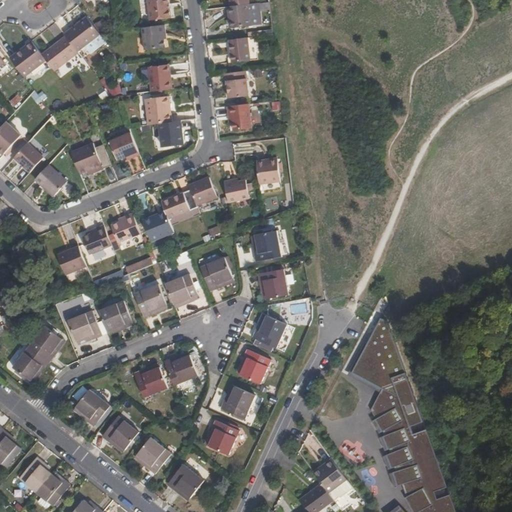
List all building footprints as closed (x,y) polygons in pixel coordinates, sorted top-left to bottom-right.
[(170,4),(169,0),(148,0),(151,20),(172,18),(171,9),(169,9),(169,5),(170,4)] [(228,6),(230,20),(234,20),(234,27),(251,25),(249,3),(231,6),(228,6)] [(87,17),(64,34),(66,36),(78,52),(100,34),(87,17)] [(166,33),(165,24),(143,27),(146,49),(166,47),(165,34),(166,33)] [(47,60),(55,71),(79,52),(78,52),(66,36),(42,54),(47,60)] [(251,60),(248,37),(230,39),(233,62),(251,60)] [(11,58),(25,77),(47,60),(42,54),(33,41),(11,58)] [(173,89),(172,80),(170,80),(169,74),(171,74),(170,64),(149,67),(152,92),(173,89)] [(249,95),(246,70),(224,73),(225,81),(227,81),(228,88),(229,97),(249,95)] [(114,96),(123,93),(120,86),(112,90),(114,96)] [(44,90),(33,95),(37,104),(48,99),(44,90)] [(146,99),(149,125),(152,124),(161,123),(172,122),(171,113),(169,113),(168,106),(170,106),(169,97),(146,99)] [(110,101),(103,103),(107,112),(114,110),(110,101)] [(237,138),(250,137),(249,128),(252,128),(249,103),(228,106),(229,115),(232,114),(233,122),(234,130),(236,130),(237,138)] [(184,144),(183,134),(181,134),(180,129),(182,128),(181,121),(172,122),(161,123),(164,147),(184,144)] [(22,136),(7,122),(0,130),(0,150),(5,155),(22,136)] [(133,158),(141,155),(132,133),(111,142),(118,160),(126,157),(132,155),(133,158)] [(45,158),(29,143),(15,158),(31,173),(45,158)] [(93,173),(113,165),(105,145),(96,148),(94,144),(72,153),(81,175),(88,172),(92,170),(93,173)] [(14,159),(3,171),(10,178),(21,165),(14,159)] [(278,160),(258,162),(260,184),(281,181),(278,160)] [(69,182),(50,165),(37,180),(43,185),(44,184),(48,188),(47,189),(55,197),(69,182)] [(25,191),(35,179),(29,174),(19,186),(25,191)] [(210,177),(190,185),(192,190),(198,205),(219,197),(210,177)] [(246,180),(239,181),(233,183),(233,180),(224,181),(229,203),(250,198),(249,193),(247,185),(246,180)] [(198,205),(192,190),(185,193),(191,210),(199,207),(198,205)] [(185,193),(162,202),(166,211),(167,214),(170,219),(191,210),(185,193)] [(119,243),(142,234),(134,214),(126,217),(128,220),(121,223),(112,226),(119,243)] [(152,242),(175,232),(170,219),(167,214),(158,218),(157,215),(143,221),(152,242)] [(90,255),(113,246),(105,225),(98,228),(99,231),(91,234),(83,238),(90,255)] [(219,227),(210,229),(212,238),(221,236),(219,227)] [(278,231),(255,235),(259,254),(255,254),(257,262),(283,257),(278,231)] [(66,275),(87,266),(79,246),(71,249),(71,251),(68,253),(67,251),(58,255),(66,275)] [(179,263),(191,261),(189,252),(178,254),(179,263)] [(211,291),(219,288),(218,285),(234,278),(225,257),(201,267),(211,291)] [(258,274),(259,280),(263,279),(267,299),(289,295),(285,269),(258,274)] [(191,274),(166,284),(175,305),(191,299),(192,302),(201,299),(191,274)] [(218,285),(219,288),(235,282),(234,278),(218,285)] [(145,318),(153,315),(152,311),(168,305),(159,284),(135,294),(145,318)] [(176,309),(192,302),(191,299),(175,305),(176,309)] [(124,301),(100,311),(108,331),(125,324),(127,328),(134,325),(124,301)] [(152,311),(153,315),(169,309),(168,305),(152,311)] [(69,321),(77,341),(94,334),(95,337),(103,334),(93,311),(69,321)] [(259,332),(266,315),(263,314),(256,331),(259,332)] [(288,325),(266,315),(259,332),(256,331),(253,337),(277,348),(288,325)] [(387,320),(381,318),(354,371),(384,389),(371,409),(398,486),(403,484),(414,511),(406,511),(402,508),(396,511),(455,511),(449,495),(436,500),(433,491),(446,487),(435,456),(387,320)] [(110,335),(127,328),(125,324),(108,331),(110,335)] [(45,325),(29,346),(51,362),(55,356),(52,354),(63,339),(45,325)] [(78,344),(95,337),(94,334),(77,341),(78,344)] [(52,354),(55,356),(66,341),(63,339),(52,354)] [(14,367),(32,381),(44,365),(47,368),(51,362),(29,346),(14,367)] [(248,349),(245,356),(248,358),(240,374),(262,383),(272,360),(248,349)] [(174,361),(190,354),(189,351),(173,358),(174,361)] [(199,375),(190,354),(174,361),(173,358),(165,361),(175,385),(199,375)] [(237,372),(240,374),(248,358),(245,356),(237,372)] [(143,373),(160,367),(159,364),(142,370),(143,373)] [(35,383),(47,368),(44,365),(32,381),(35,383)] [(169,388),(160,367),(143,373),(142,370),(135,373),(144,397),(169,388)] [(228,403),(235,386),(232,384),(225,401),(228,403)] [(257,395),(235,386),(228,403),(225,401),(222,408),(246,419),(257,395)] [(90,389),(77,407),(91,418),(88,422),(94,426),(111,405),(90,389)] [(74,411),(88,422),(91,418),(77,407),(74,411)] [(103,436),(109,441),(111,438),(126,449),(140,431),(119,416),(103,436)] [(216,420),(213,427),(216,428),(209,445),(230,454),(241,431),(239,430),(228,425),(216,420)] [(206,443),(209,445),(216,428),(213,427),(206,443)] [(10,433),(4,428),(0,432),(0,461),(3,464),(8,457),(18,444),(15,442),(8,436),(10,433)] [(8,436),(15,442),(17,439),(10,433),(8,436)] [(152,437),(138,455),(152,466),(149,469),(155,474),(172,453),(152,437)] [(124,452),(126,449),(111,438),(109,441),(124,452)] [(18,444),(8,457),(12,460),(22,448),(18,444)] [(135,458),(149,469),(152,466),(138,455),(135,458)] [(20,478),(36,492),(52,472),(49,470),(42,464),(45,462),(38,456),(20,478)] [(8,457),(3,464),(7,467),(12,460),(8,457)] [(353,486),(333,459),(314,472),(323,484),(329,492),(334,499),(353,486)] [(42,464),(49,470),(52,468),(45,462),(42,464)] [(168,485),(174,489),(176,487),(190,498),(205,480),(184,464),(168,485)] [(72,484),(66,479),(64,482),(57,476),(52,472),(36,492),(54,506),(72,484)] [(59,473),(57,476),(64,482),(66,479),(59,473)] [(323,484),(300,500),(311,511),(317,511),(335,500),(334,499),(329,492),(323,484)] [(188,500),(190,498),(176,487),(174,489),(188,500)] [(74,511),(103,511),(104,511),(97,505),(95,508),(89,503),(85,500),(74,511)]
